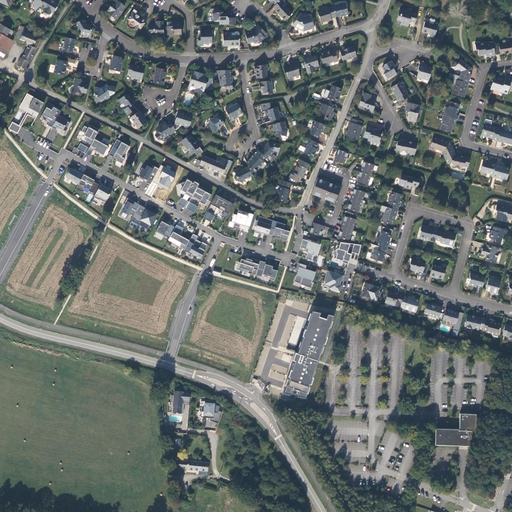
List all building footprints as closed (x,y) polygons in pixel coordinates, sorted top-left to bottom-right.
[(45,0),(42,5),(46,7),(44,9),(45,12),(46,12),(46,13),(48,14),(48,13),(50,14),(52,14),(53,12),(54,13),(60,4),(59,2),(57,0),(55,1),(53,0),(45,0)] [(280,0),(276,5),(274,7),(276,10),(276,11),(279,14),(280,13),(282,15),(281,16),(285,20),(289,16),(292,13),(284,3),(285,1),(283,0),(280,0)] [(121,11),(124,6),(118,1),(114,6),(112,4),(111,7),(110,6),(106,12),(111,15),(111,16),(116,20),(119,15),(120,16),(123,12),(121,11)] [(333,6),(336,16),(340,15),(342,14),(342,15),(348,13),(345,3),(333,6)] [(403,24),(408,6),(403,4),(401,9),(399,9),(397,19),(401,20),(400,24),(403,24)] [(331,17),(336,16),(333,6),(328,8),(318,12),(320,21),(326,20),(327,20),(331,19),(331,17)] [(418,9),(408,6),(403,24),(408,26),(410,20),(411,20),(412,23),(415,22),(418,14),(417,13),(418,9)] [(229,18),(227,16),(223,12),(221,12),(217,8),(214,9),(214,12),(212,12),(212,19),(214,21),(216,22),(219,22),(219,21),(220,21),(220,25),(229,24),(229,25),(236,24),(236,17),(229,18)] [(136,26),(141,29),(147,22),(141,18),(140,19),(132,14),(128,20),(129,21),(127,24),(127,27),(131,29),(134,29),(136,26)] [(314,28),(311,16),(305,18),(300,15),(292,25),(303,31),(314,28)] [(84,19),(76,24),(78,29),(81,29),(82,31),(81,34),(91,36),(92,29),(90,28),(84,19)] [(4,20),(1,24),(11,30),(13,25),(4,20)] [(428,23),(424,21),(422,31),(434,34),(437,25),(433,24),(428,23)] [(158,36),(164,36),(163,22),(156,22),(156,25),(149,25),(149,35),(158,35),(158,36)] [(167,23),(168,36),(182,35),(181,22),(176,23),(176,25),(172,25),(172,23),(167,23)] [(0,55),(3,57),(5,54),(0,51),(0,47),(5,38),(8,40),(14,31),(11,30),(1,24),(0,26),(0,55)] [(20,38),(25,27),(20,25),(15,36),(20,38)] [(252,32),(246,34),(248,44),(253,42),(255,44),(257,43),(260,41),(261,42),(265,38),(264,36),(267,34),(259,26),(254,30),(255,31),(254,33),(253,32),(252,32)] [(20,57),(17,65),(25,69),(29,62),(40,43),(36,41),(39,34),(25,27),(20,38),(29,43),(22,58),(20,57)] [(212,43),(212,30),(201,30),(201,46),(203,46),(203,43),(212,43)] [(223,33),(224,46),(240,45),(239,32),(238,31),(235,32),(234,33),(234,35),(231,36),(231,33),(223,33)] [(12,42),(8,40),(5,38),(0,47),(0,51),(5,54),(12,42)] [(77,40),(67,38),(63,52),(71,53),(74,50),(77,40)] [(496,55),(494,42),(485,44),(485,41),(480,42),(480,44),(475,45),(476,51),(479,51),(479,55),(487,54),(487,56),(496,55)] [(511,41),(511,42),(511,43),(500,45),(501,55),(511,53),(511,41)] [(340,50),(343,60),(347,59),(348,60),(352,58),(352,57),(357,56),(354,46),(345,49),(344,49),(340,50)] [(320,54),(323,63),(333,60),(334,62),(338,61),(335,48),(326,51),(327,52),(320,54)] [(121,72),(123,60),(121,60),(121,58),(114,56),(112,62),(110,63),(111,64),(110,68),(115,70),(116,71),(121,72)] [(316,56),(310,58),(305,60),(309,74),(314,72),(313,66),(318,64),(316,56)] [(467,82),(470,73),(472,67),(461,59),(458,63),(456,62),(452,67),(457,70),(461,70),(463,71),(461,76),(456,74),(455,79),(467,82)] [(64,76),(67,63),(58,60),(54,73),(64,76)] [(396,73),(392,68),(391,66),(393,65),(390,60),(384,64),(383,66),(381,67),(385,72),(383,74),(386,79),(396,73)] [(73,72),(75,64),(68,62),(66,70),(73,72)] [(290,66),(284,68),(286,73),(287,72),(288,77),(295,75),(296,76),(300,75),(298,70),(299,69),(298,64),(290,66)] [(142,79),(145,68),(137,66),(137,67),(130,65),(128,75),(129,75),(130,74),(133,75),(132,78),(137,79),(138,78),(142,79)] [(268,65),(255,67),(255,72),(256,72),(258,79),(268,78),(267,71),(268,70),(268,65)] [(429,81),(433,69),(428,67),(427,68),(425,67),(420,65),(419,71),(420,72),(418,76),(425,79),(424,80),(429,81)] [(167,70),(157,68),(155,76),(156,76),(154,83),(164,85),(165,80),(167,70)] [(233,70),(219,71),(219,76),(220,76),(220,79),(221,80),(221,85),(228,85),(228,86),(229,87),(229,88),(233,88),(233,86),(232,80),(232,76),(233,76),(233,70)] [(208,76),(195,71),(192,79),(191,79),(191,80),(188,89),(190,90),(191,90),(194,91),(193,91),(203,95),(206,84),(206,80),(208,76)] [(491,88),(508,93),(509,88),(511,79),(511,77),(506,76),(505,79),(498,77),(498,79),(495,78),(491,88)] [(82,92),(87,93),(89,85),(85,84),(85,83),(83,82),(84,81),(81,81),(81,80),(77,78),(74,92),(78,93),(78,92),(82,93),(82,92)] [(465,98),(469,83),(467,82),(455,79),(454,78),(453,83),(456,85),(453,94),(465,98)] [(272,81),(259,83),(260,86),(261,87),(262,89),(263,90),(263,94),(267,94),(269,95),(273,94),(271,86),(273,84),(272,81)] [(398,97),(400,101),(409,96),(404,87),(402,88),(399,83),(391,87),(397,98),(398,97)] [(116,87),(107,85),(106,89),(96,87),(94,96),(96,96),(96,97),(99,97),(101,101),(104,99),(107,100),(110,97),(110,96),(112,96),(113,95),(114,93),(115,94),(116,87)] [(342,89),(333,85),(330,91),(326,90),(324,97),(338,102),(340,97),(339,97),(342,89)] [(374,105),(373,104),(372,104),(371,103),(372,101),(369,100),(370,95),(363,92),(361,98),(360,97),(358,105),(366,107),(365,110),(372,111),(374,105)] [(44,103),(28,94),(21,107),(27,111),(33,114),(37,116),(44,103)] [(125,111),(129,115),(137,109),(134,104),(136,102),(131,94),(128,94),(119,101),(121,105),(123,104),(125,104),(128,108),(125,111)] [(446,106),(444,115),(457,119),(458,119),(459,115),(458,114),(458,112),(459,111),(461,104),(451,101),(449,107),(446,106)] [(243,112),(238,102),(226,108),(232,120),(236,117),(236,116),(243,112)] [(406,111),(407,111),(410,112),(409,114),(408,118),(409,120),(417,122),(418,114),(420,114),(421,110),(419,109),(420,105),(408,103),(406,111)] [(332,112),(334,108),(327,105),(325,105),(322,112),(324,114),(326,115),(325,117),(331,120),(332,115),(331,115),(333,112),(332,112)] [(47,106),(42,116),(47,119),(46,120),(50,122),(49,123),(48,125),(52,128),(57,118),(54,116),(56,112),(60,114),(61,111),(53,107),(52,109),(47,106)] [(268,110),(271,122),(281,119),(277,108),(268,110)] [(31,117),(33,114),(27,111),(19,126),(21,127),(28,115),(31,117)] [(141,111),(132,118),(132,119),(131,120),(134,123),(135,122),(139,127),(143,124),(145,124),(148,122),(144,116),(144,115),(141,111)] [(190,125),(193,116),(185,114),(182,113),(179,112),(178,114),(176,122),(180,123),(180,126),(188,128),(190,125)] [(210,129),(218,132),(220,127),(221,127),(225,125),(223,120),(222,120),(218,114),(214,116),(215,118),(211,120),(210,123),(212,125),(210,129)] [(57,118),(52,128),(56,130),(57,128),(63,131),(65,126),(68,128),(70,123),(64,120),(65,118),(59,115),(57,118)] [(457,119),(444,115),(443,119),(444,119),(441,129),(452,133),(454,123),(456,124),(457,119)] [(358,138),(361,126),(359,125),(361,122),(352,119),(351,123),(350,123),(349,126),(346,137),(352,139),(353,137),(358,138)] [(324,129),(325,125),(316,121),(314,125),(313,124),(312,128),(312,130),(311,133),(312,134),(314,135),(315,138),(317,138),(319,137),(320,138),(322,132),(323,133),(324,129)] [(177,131),(171,122),(168,125),(166,123),(164,125),(163,124),(159,127),(158,130),(160,132),(156,135),(158,139),(164,142),(171,137),(170,136),(177,131)] [(285,122),(274,125),(275,129),(276,129),(277,131),(276,136),(281,137),(281,136),(286,136),(287,130),(285,122)] [(16,136),(21,127),(19,126),(14,123),(9,132),(16,136)] [(501,130),(501,127),(497,126),(496,127),(484,124),(483,130),(482,130),(481,134),(483,135),(489,137),(494,138),(493,140),(497,141),(501,130)] [(87,137),(85,140),(92,144),(94,138),(99,130),(90,125),(88,128),(84,126),(81,131),(85,133),(84,135),(87,137)] [(365,127),(363,137),(368,138),(367,140),(378,143),(380,138),(378,137),(379,131),(365,127)] [(501,130),(497,141),(501,143),(502,142),(511,144),(511,133),(504,132),(505,131),(501,130)] [(203,152),(201,148),(196,141),(197,140),(195,139),(193,140),(190,136),(183,140),(182,141),(187,148),(191,149),(190,151),(193,155),(195,153),(197,156),(203,152)] [(445,153),(446,156),(455,152),(450,142),(435,137),(432,149),(436,150),(437,148),(445,151),(445,153)] [(89,148),(86,154),(90,156),(93,151),(94,150),(97,151),(96,152),(103,156),(108,146),(94,138),(92,144),(89,148)] [(117,139),(108,155),(113,157),(114,156),(117,158),(115,160),(122,164),(125,159),(121,157),(123,153),(125,154),(129,146),(117,139)] [(316,148),(318,143),(309,139),(307,144),(308,145),(304,153),(313,158),(317,149),(316,148)] [(412,153),(416,154),(418,144),(414,143),(414,142),(408,141),(407,140),(403,139),(398,141),(398,144),(396,145),(397,146),(396,151),(402,152),(402,150),(407,151),(406,153),(412,154),(412,153)] [(89,148),(80,143),(77,149),(86,154),(89,148)] [(261,151),(266,156),(268,158),(272,153),(275,151),(279,152),(280,145),(270,143),(269,144),(268,144),(261,151)] [(259,150),(248,162),(249,166),(252,171),(255,172),(265,162),(263,161),(266,156),(261,151),(259,150)] [(344,164),(347,153),(339,150),(337,154),(335,157),(334,161),(344,164)] [(455,152),(446,156),(450,164),(453,162),(455,167),(462,169),(465,166),(469,167),(472,158),(462,156),(458,157),(455,152)] [(268,158),(273,162),(277,157),(275,154),(274,155),(272,153),(268,158)] [(197,164),(223,174),(228,161),(218,156),(216,161),(203,156),(201,161),(198,161),(197,164)] [(304,178),(307,169),(309,164),(300,161),(295,174),(293,174),(291,180),(300,183),(302,178),(304,178)] [(493,174),(496,164),(492,163),(483,161),(481,171),(493,174)] [(364,162),(357,182),(367,185),(374,165),(364,162)] [(493,174),(492,176),(500,179),(501,177),(506,179),(509,169),(503,167),(503,166),(496,164),(493,174)] [(147,182),(150,184),(159,169),(153,166),(151,168),(147,166),(145,169),(142,168),(139,173),(140,174),(138,178),(144,181),(145,179),(148,180),(147,182)] [(245,179),(253,175),(252,171),(249,166),(243,169),(240,168),(235,170),(238,177),(238,181),(244,183),(245,179)] [(71,167),(66,176),(75,181),(75,182),(78,184),(84,174),(80,172),(81,171),(76,169),(76,170),(71,167)] [(78,184),(76,188),(82,191),(85,185),(90,188),(89,190),(96,193),(101,184),(95,181),(95,179),(84,173),(84,174),(78,184)] [(410,189),(411,187),(411,184),(418,186),(420,179),(401,173),(398,184),(399,185),(404,186),(404,187),(410,189)] [(317,178),(311,194),(327,200),(335,203),(341,188),(330,183),(322,180),(317,178)] [(198,185),(199,183),(194,181),(193,183),(191,182),(192,181),(187,179),(185,182),(185,181),(181,183),(183,187),(181,190),(186,192),(185,193),(190,196),(191,193),(193,194),(198,185)] [(288,194),(291,183),(282,180),(280,186),(281,187),(279,190),(278,189),(276,195),(276,197),(279,198),(279,199),(286,202),(289,194),(288,194)] [(96,193),(94,196),(99,199),(100,198),(106,201),(112,189),(105,186),(106,185),(102,183),(101,184),(96,193)] [(193,194),(192,196),(195,197),(195,199),(205,204),(207,199),(208,200),(211,194),(209,193),(210,192),(198,185),(193,194)] [(365,192),(354,189),(348,209),(358,212),(365,192)] [(388,208),(397,210),(399,205),(400,206),(403,195),(392,192),(390,196),(389,197),(388,201),(389,202),(389,203),(388,208)] [(178,204),(184,208),(188,201),(181,197),(178,204)] [(214,197),(209,206),(217,211),(216,213),(221,216),(225,218),(232,206),(214,197)] [(133,215),(139,204),(134,202),(134,203),(132,201),(127,198),(124,204),(126,205),(122,212),(128,215),(129,213),(133,215)] [(191,203),(187,209),(194,213),(198,207),(191,203)] [(147,208),(139,204),(131,220),(147,230),(156,214),(150,210),(149,211),(146,210),(147,208)] [(496,204),(494,210),(498,211),(497,213),(496,213),(495,219),(505,222),(506,218),(510,220),(511,212),(511,209),(507,209),(508,207),(496,204)] [(396,215),(397,210),(388,208),(386,212),(384,212),(382,222),(391,224),(393,217),(396,215)] [(249,228),(253,215),(238,210),(236,216),(233,215),(231,222),(234,223),(232,228),(238,230),(240,225),(249,228)] [(214,215),(207,212),(204,218),(210,222),(214,215)] [(356,219),(345,216),(338,238),(349,240),(356,219)] [(270,228),(272,221),(259,217),(257,221),(255,221),(253,226),(255,227),(254,233),(260,234),(260,233),(261,231),(264,232),(263,234),(268,235),(270,228)] [(285,225),(272,221),(270,228),(274,229),(272,236),(287,240),(290,232),(283,230),(285,225)] [(310,233),(320,235),(323,226),(313,222),(310,233)] [(176,225),(175,227),(170,237),(181,243),(179,246),(184,249),(189,241),(189,240),(179,235),(183,228),(176,225)] [(424,239),(435,242),(436,240),(439,230),(434,229),(433,230),(428,228),(428,227),(422,226),(420,230),(421,232),(420,237),(425,238),(424,239)] [(506,230),(494,227),(492,233),(491,232),(489,233),(488,237),(489,238),(494,240),(495,242),(500,243),(502,238),(504,238),(506,230)] [(443,232),(439,230),(436,240),(440,241),(440,242),(445,244),(446,245),(453,247),(456,236),(448,233),(447,235),(445,234),(445,233),(443,232)] [(198,236),(193,234),(189,240),(189,241),(193,244),(195,241),(196,239),(198,236)] [(376,246),(386,249),(389,240),(388,240),(389,238),(379,236),(378,237),(377,237),(375,242),(377,243),(376,246)] [(302,239),(300,247),(306,249),(307,247),(309,247),(305,258),(311,260),(313,254),(317,255),(321,243),(315,242),(315,243),(302,239)] [(202,242),(201,244),(198,248),(192,245),(189,251),(200,258),(208,245),(202,242)] [(336,248),(335,259),(349,262),(351,253),(359,254),(361,245),(340,242),(339,248),(336,248)] [(376,246),(373,245),(370,257),(383,262),(386,249),(376,246)] [(499,248),(486,245),(485,248),(482,248),(481,253),(486,255),(485,260),(495,263),(498,254),(497,254),(499,248)] [(255,275),(260,261),(252,258),(252,260),(246,258),(246,260),(241,259),(240,262),(239,262),(237,267),(243,269),(242,271),(255,275)] [(423,272),(426,262),(412,258),(410,263),(411,265),(410,269),(419,272),(419,271),(423,272)] [(266,262),(260,261),(255,275),(261,277),(262,274),(270,276),(269,279),(274,281),(277,270),(271,269),(272,266),(265,264),(266,262)] [(311,271),(312,267),(298,263),(296,270),(300,271),(298,275),(296,274),(294,281),(300,283),(301,282),(305,283),(305,285),(311,287),(313,283),(312,282),(313,277),(314,277),(315,272),(311,271)] [(447,268),(437,265),(437,266),(433,265),(430,276),(434,277),(434,276),(444,278),(447,268)] [(344,276),(327,270),(325,276),(327,277),(324,285),(329,286),(329,287),(332,288),(331,289),(339,292),(341,287),(339,287),(339,285),(341,285),(344,276)] [(476,285),(482,286),(485,277),(478,275),(475,275),(475,274),(470,273),(469,277),(470,279),(469,284),(470,285),(476,287),(476,285)] [(501,281),(489,278),(485,290),(492,292),(493,294),(495,294),(498,293),(501,281)] [(376,300),(380,288),(374,286),(374,285),(373,285),(373,286),(370,285),(371,284),(365,282),(361,295),(376,300)] [(384,303),(399,308),(400,307),(403,295),(404,295),(389,290),(387,296),(386,295),(384,303)] [(403,295),(400,307),(404,308),(404,307),(409,309),(409,310),(415,312),(419,301),(412,298),(412,297),(407,295),(407,296),(404,295),(403,295)] [(433,318),(439,320),(443,307),(433,305),(433,306),(427,304),(424,314),(428,315),(429,316),(433,318)] [(446,308),(443,319),(446,320),(446,321),(455,324),(459,313),(450,310),(450,309),(446,308)] [(320,312),(312,311),(310,316),(308,316),(306,323),(307,323),(288,379),(287,379),(284,388),(285,389),(283,394),(291,396),(293,391),(297,393),(296,397),(304,399),(333,315),(325,313),(323,318),(319,317),(320,312)] [(485,319),(474,315),(474,317),(472,317),(473,315),(468,314),(465,321),(464,323),(465,323),(464,326),(466,326),(467,328),(470,328),(471,328),(479,330),(479,327),(483,328),(485,319)] [(483,328),(483,330),(486,331),(486,332),(492,334),(493,332),(498,334),(501,324),(500,323),(497,322),(496,323),(494,323),(489,321),(489,320),(485,319),(483,328)] [(173,405),(173,412),(181,413),(182,405),(184,404),(189,404),(190,392),(183,392),(183,391),(174,390),(174,395),(171,394),(170,402),(173,402),(173,405)] [(201,411),(201,417),(210,418),(212,418),(212,421),(218,423),(222,411),(218,410),(220,406),(214,404),(214,403),(211,403),(211,401),(204,401),(204,411),(201,411)] [(473,446),(476,446),(476,442),(476,441),(475,441),(476,414),(460,413),(459,428),(436,428),(435,445),(436,445),(459,445),(459,444),(468,445),(468,446),(473,446)] [(180,447),(178,439),(172,440),(167,440),(168,449),(180,447)] [(176,464),(176,469),(199,471),(207,471),(208,471),(208,463),(179,460),(179,464),(176,464)]
